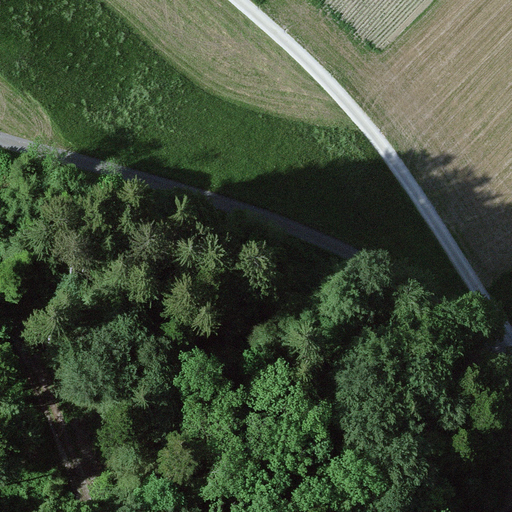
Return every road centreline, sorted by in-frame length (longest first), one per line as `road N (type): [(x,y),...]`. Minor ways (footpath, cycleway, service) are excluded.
road 1 (track): [(509,343),(280,223),(0,138)]
road 2 (track): [(245,0),(361,118),(511,345)]
